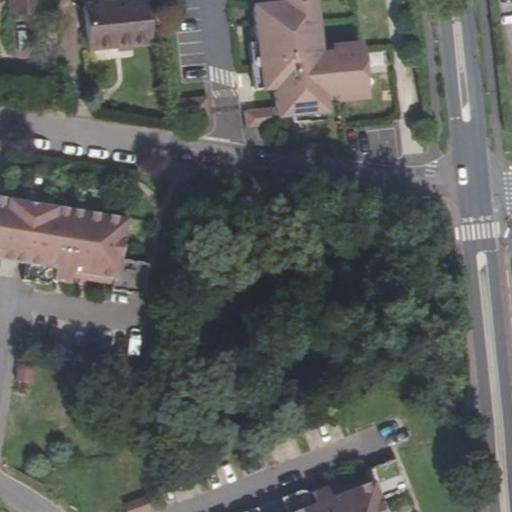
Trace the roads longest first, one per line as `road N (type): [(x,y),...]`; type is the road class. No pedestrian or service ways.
road 1 (unclassified): [(0,111),(461,188)]
road 2 (secondary): [(461,188),(492,511)]
road 3 (secondary): [(511,492),(483,191)]
road 4 (secondary): [(483,191),(462,0)]
road 5 (secondary): [(441,0),(461,188)]
